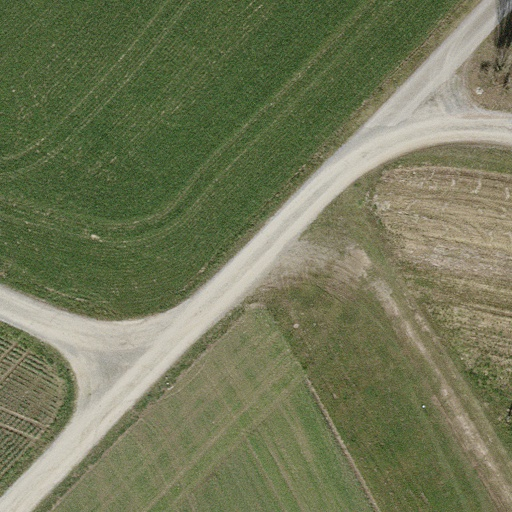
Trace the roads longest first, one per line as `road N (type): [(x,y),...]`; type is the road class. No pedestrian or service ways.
road 1 (track): [(0,506),(506,0)]
road 2 (track): [(149,358),(0,297)]
